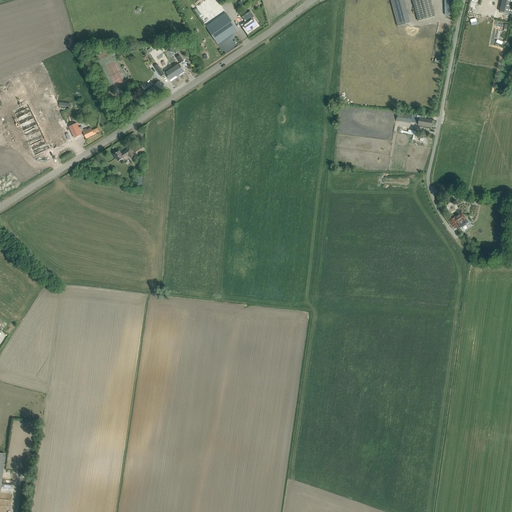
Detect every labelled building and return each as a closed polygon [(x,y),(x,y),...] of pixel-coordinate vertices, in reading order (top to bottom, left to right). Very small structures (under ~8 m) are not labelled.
[(413,23),(407,0),(392,0),(399,26),(413,23)] [(430,0),(412,0),(418,21),(435,17),(430,0)] [(454,15),(453,0),(444,0),(445,15),(454,15)] [(511,14),(511,0),(502,0),(500,12),(511,14)] [(371,7),(355,12),(358,21),(374,17),(373,12),(373,11),(372,11),(371,7)] [(496,11),(485,8),(480,7),(468,63),(483,66),(496,11)] [(206,27),(218,44),(238,30),(226,13),(206,27)] [(257,25),(254,21),(253,19),(244,26),(248,31),(257,25)] [(184,72),(181,68),(179,64),(166,73),(165,72),(163,73),(157,64),(154,67),(161,77),(164,74),(165,76),(166,75),(170,80),(176,75),(178,73),(179,75),(184,72)] [(26,100),(28,99),(48,90),(37,69),(5,85),(15,106),(26,100)] [(146,92),(150,98),(159,92),(155,86),(146,92)] [(39,126),(30,106),(31,106),(28,99),(26,100),(27,104),(17,109),(13,111),(35,156),(50,149),(50,148),(49,146),(40,128),(43,126),(42,124),(41,125),(39,126)] [(32,105),(41,125),(42,124),(52,120),(42,100),(32,105)] [(396,121),(411,123),(412,116),(398,113),(396,121)] [(420,118),(419,125),(421,126),(424,126),(426,127),(431,127),(433,120),(428,119),(420,118)] [(77,123),(69,127),(72,134),(74,138),(82,135),(81,133),(83,132),(83,131),(84,130),(82,126),(81,127),(79,128),(77,123)] [(68,141),(66,137),(61,125),(46,132),(51,145),(49,146),(50,148),(50,147),(52,146),(53,148),(68,141)] [(84,130),(83,131),(83,132),(86,139),(99,132),(97,129),(92,131),(91,128),(86,131),(86,129),(84,130)] [(114,154),(116,159),(118,161),(127,155),(129,158),(134,155),(130,148),(121,154),(119,151),(114,154)] [(453,219),(449,221),(455,228),(457,227),(459,229),(468,222),(465,219),(466,218),(462,213),(457,216),(456,216),(454,218),(453,218),(453,219)]
